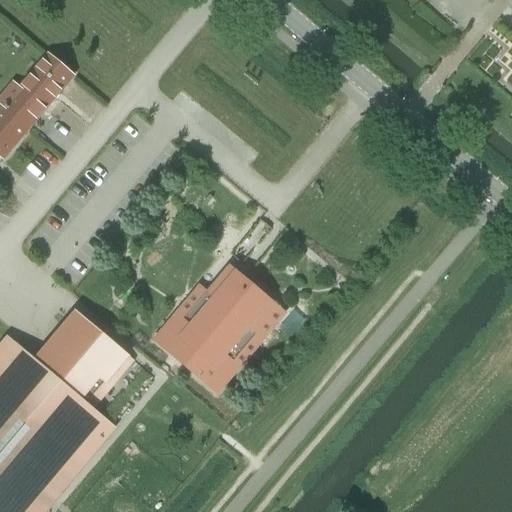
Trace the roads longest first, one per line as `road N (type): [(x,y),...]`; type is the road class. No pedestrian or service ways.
road 1 (tertiary): [(511,209),(265,0)]
road 2 (unknown): [(435,272),(438,302),(262,511)]
